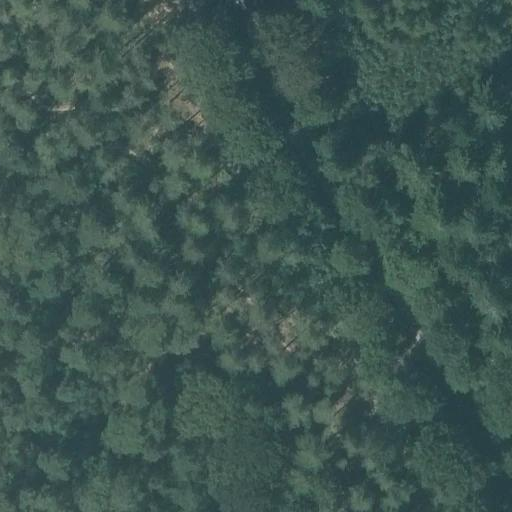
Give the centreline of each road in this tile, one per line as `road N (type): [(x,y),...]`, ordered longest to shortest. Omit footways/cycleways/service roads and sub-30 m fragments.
road 1 (unknown): [(241,25),(511,479)]
road 2 (track): [(285,511),(470,446)]
